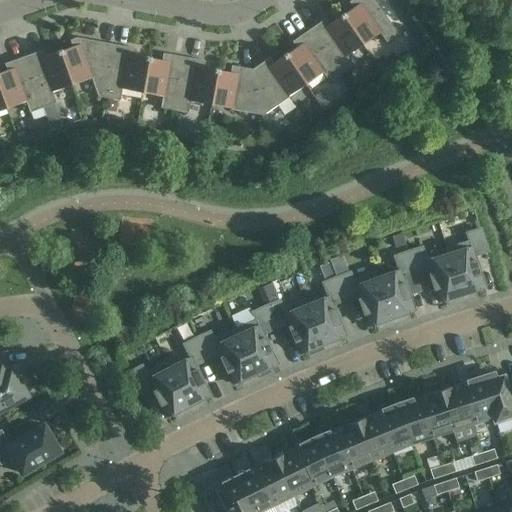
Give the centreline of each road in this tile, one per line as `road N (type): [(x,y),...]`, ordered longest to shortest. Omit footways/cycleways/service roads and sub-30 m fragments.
road 1 (residential): [(125,469),(271,397),(511,310)]
road 2 (residential): [(113,0),(233,17),(259,0)]
road 3 (residential): [(125,469),(63,336)]
